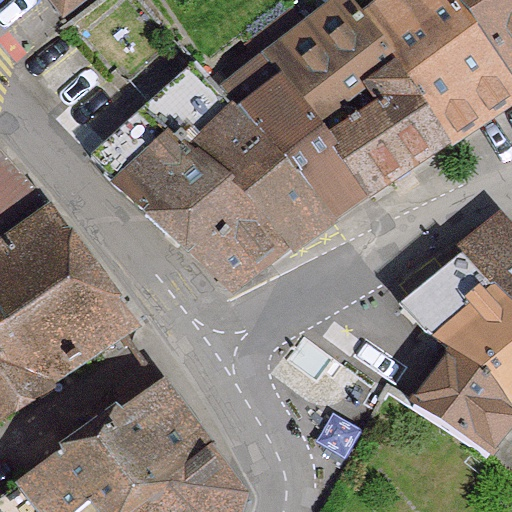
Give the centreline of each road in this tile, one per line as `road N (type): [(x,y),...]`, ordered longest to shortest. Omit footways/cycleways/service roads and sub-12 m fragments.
road 1 (residential): [(229,369),(0,96)]
road 2 (residential): [(337,287),(504,432)]
road 3 (residential): [(511,195),(337,287)]
road 4 (residential): [(279,511),(271,433),(229,369)]
road 5 (residential): [(337,287),(229,369)]
